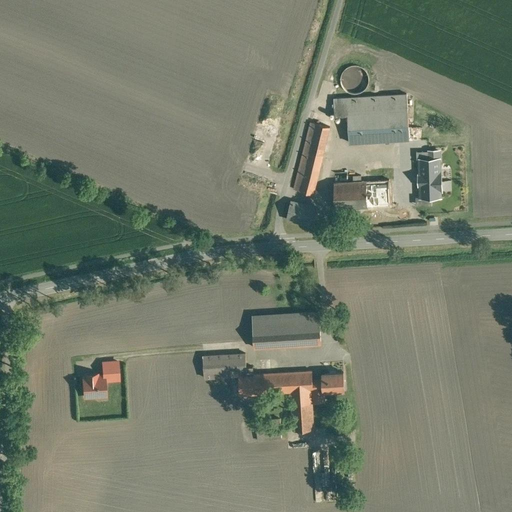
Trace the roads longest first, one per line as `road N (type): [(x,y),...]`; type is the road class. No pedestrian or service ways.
road 1 (secondary): [(511,234),(224,251),(7,297)]
road 2 (unclassified): [(1,511),(7,297)]
